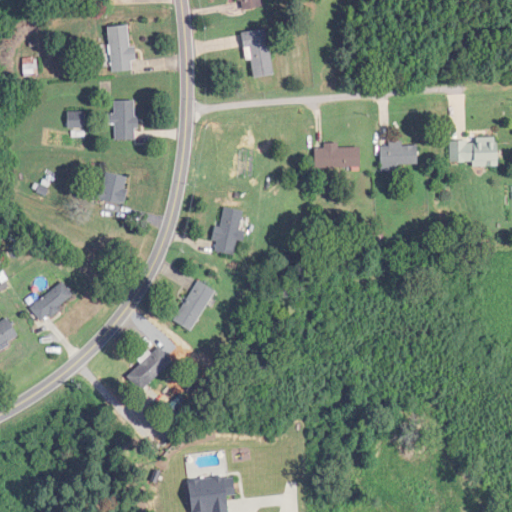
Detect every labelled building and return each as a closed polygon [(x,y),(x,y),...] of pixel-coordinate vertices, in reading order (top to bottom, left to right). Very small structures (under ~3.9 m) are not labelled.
[(240,0),(242,12),(264,8),(262,0),(240,0)] [(129,26),(109,27),(113,73),(133,72),(132,61),(138,61),(137,48),(131,48),(129,26)] [(274,76),(268,30),(243,33),(247,61),(253,61),(255,78),(274,76)] [(24,59),(24,76),(37,76),(36,58),(24,59)] [(115,140),(137,140),(137,101),(115,101),(115,115),(109,115),(109,125),(115,125),(115,140)] [(85,112),(68,112),(68,129),(85,129),(85,112)] [(451,140),(451,166),(501,166),(501,139),(451,140)] [(362,168),(362,148),(340,148),(340,144),(325,144),(325,149),(316,149),(316,168),(362,168)] [(419,165),(419,147),(404,147),(404,144),(382,144),(382,171),(400,171),(400,165),(419,165)] [(101,201),(122,206),(128,178),(107,173),(101,201)] [(246,211),(222,207),(214,250),(238,254),(246,211)] [(193,332),(217,291),(199,281),(175,321),(193,332)] [(42,322),(75,298),(64,282),(31,306),(42,322)] [(0,321),(0,348),(19,337),(8,317),(0,321)] [(142,393),(173,362),(160,348),(153,356),(150,353),(127,377),(142,393)]
